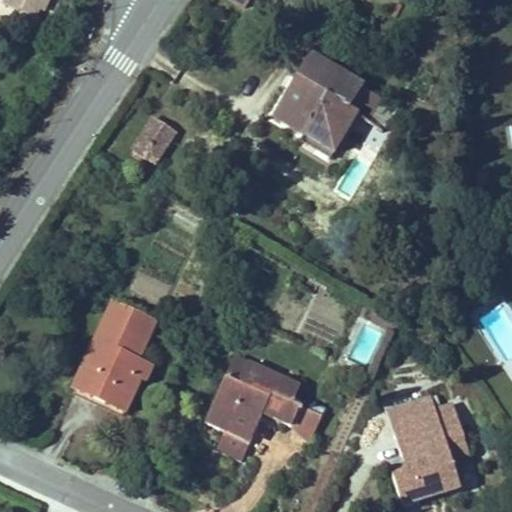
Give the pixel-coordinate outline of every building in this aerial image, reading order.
[(41,20),(48,0),(2,0),(1,4),(41,20)] [(250,0),(217,0),(241,15),(250,0)] [(398,144),(412,121),(314,61),(276,122),(334,158),(355,122),(385,140),(387,137),(398,144)] [(380,65),(372,78),(387,87),(395,74),(380,65)] [(133,154),(154,167),(174,136),(152,123),(133,154)] [(152,325),(108,305),(69,390),(124,416),(142,377),(130,372),(135,361),(152,325)] [(242,386),(251,367),(234,359),(225,378),(242,386)] [(155,370),(135,361),(130,372),(142,377),(150,381),(155,370)] [(242,386),(225,378),(204,422),(223,431),(215,450),(240,461),(262,415),(290,428),(298,410),(307,414),(311,407),(294,399),(298,389),(251,367),(242,386)] [(395,404),(411,451),(417,448),(421,461),(403,467),(410,490),(448,477),(451,486),(470,479),(461,450),(479,444),(471,420),(460,424),(456,411),(448,414),(444,401),(440,389),(395,404)] [(460,424),(471,420),(463,395),(444,401),(448,414),(456,411),(460,424)] [(324,413),(311,407),(307,414),(298,410),(290,428),(307,449),(324,413)] [(448,477),(410,490),(413,499),(451,486),(448,477)]
